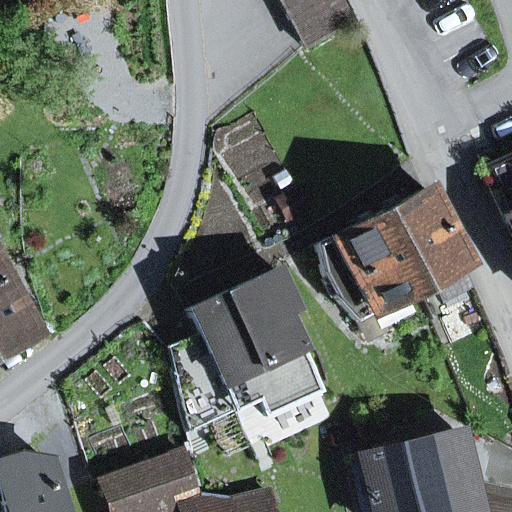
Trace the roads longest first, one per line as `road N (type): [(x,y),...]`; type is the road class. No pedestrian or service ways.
road 1 (residential): [(0,409),(123,307),(166,244),(190,176),(195,100),(187,0)]
road 2 (residential): [(444,140),(511,318)]
road 3 (residential): [(366,0),(444,140)]
